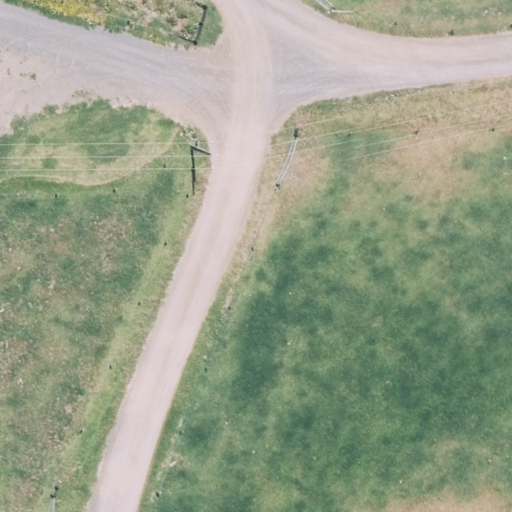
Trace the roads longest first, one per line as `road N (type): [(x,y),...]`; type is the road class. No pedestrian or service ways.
road 1 (track): [(0,21),(69,45),(203,67),(422,64),(511,53)]
road 2 (track): [(265,70),(110,511)]
